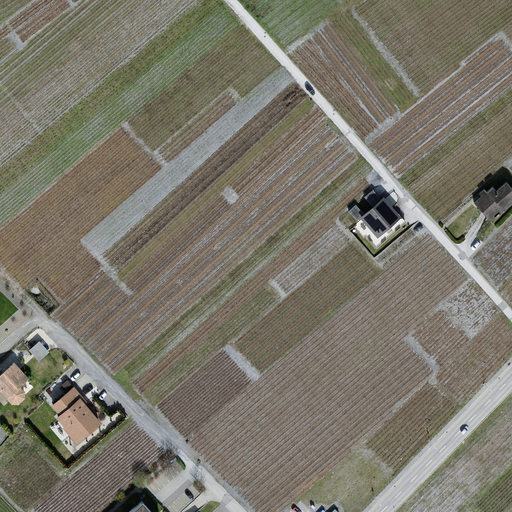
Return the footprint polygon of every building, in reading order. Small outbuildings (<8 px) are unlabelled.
[(483,195),(470,202),(490,226),(511,202),(511,195),(504,185),(494,195),(488,190),(483,195)] [(398,217),(380,195),(357,216),(373,236),(398,217)] [(39,357),(49,347),(39,336),(29,346),(39,357)] [(27,377),(12,361),(0,372),(0,388),(14,403),(27,391),(20,383),(27,377)] [(72,385),(48,403),(55,414),(49,420),(75,445),(101,423),(72,385)] [(146,511),(137,501),(125,511),(146,511)]
